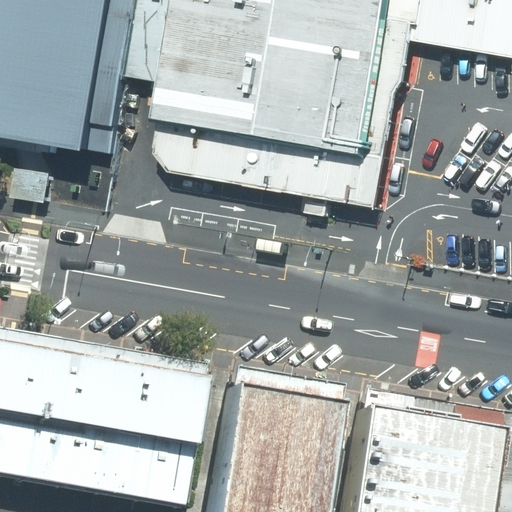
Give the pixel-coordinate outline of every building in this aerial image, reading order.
[(133,86),(147,0),(0,0),(0,139),(120,160),(133,86)] [(511,0),(147,0),(133,86),(155,89),(168,91),(158,155),(174,175),(388,212),(417,44),(511,60),(511,0)] [(202,373),(0,338),(0,476),(179,507),(202,373)] [(310,511),(329,414),(227,396),(205,511),(310,511)] [(468,511),(481,443),(354,421),(338,511),(468,511)] [(511,511),(511,447),(481,443),(469,511),(511,511)]
